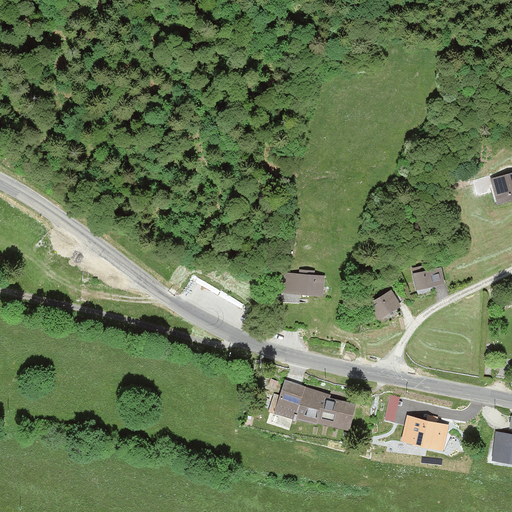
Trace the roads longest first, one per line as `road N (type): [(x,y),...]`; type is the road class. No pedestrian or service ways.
road 1 (tertiary): [(0,181),(237,338),(385,377)]
road 2 (residential): [(385,377),(424,316),(511,271)]
road 3 (tertiary): [(385,377),(511,402)]
